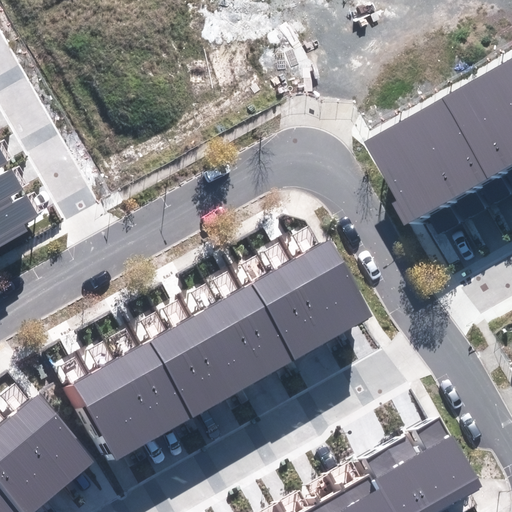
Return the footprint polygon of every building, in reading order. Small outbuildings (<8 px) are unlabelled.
[(434,237),(511,192),(511,57),(376,135),(434,237)] [(0,247),(28,231),(24,224),(38,215),(26,195),(14,202),(11,197),(23,189),(11,169),(0,175),(0,167),(8,163),(0,148),(0,247)] [(74,384),(116,460),(374,316),(331,240),(74,384)] [(0,511),(22,511),(23,511),(34,511),(96,460),(38,392),(0,424),(0,511)] [(305,511),(435,511),(481,486),(440,415),(414,430),(426,449),(416,454),(405,434),(363,459),(372,474),(305,511)]
